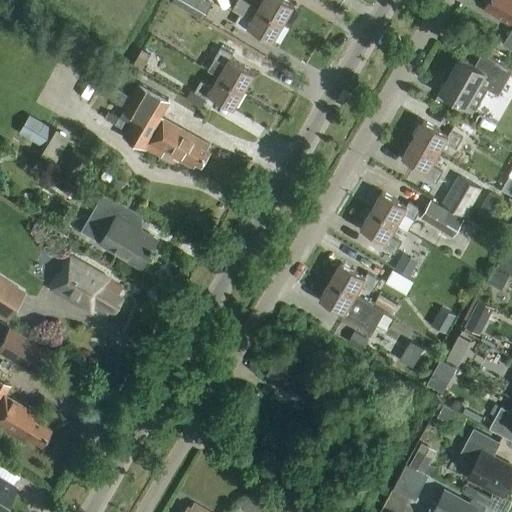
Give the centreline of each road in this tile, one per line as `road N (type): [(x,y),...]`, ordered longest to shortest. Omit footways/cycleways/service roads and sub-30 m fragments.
road 1 (unclassified): [(90,511),(389,0)]
road 2 (unclassified): [(144,511),(443,0)]
